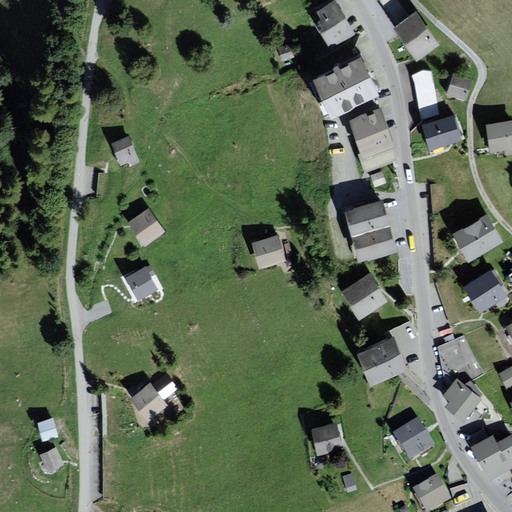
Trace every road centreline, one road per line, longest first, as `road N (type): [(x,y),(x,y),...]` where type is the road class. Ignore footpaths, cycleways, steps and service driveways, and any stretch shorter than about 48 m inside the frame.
road 1 (tertiary): [(361,0),(397,91),(429,375),(454,434),(507,511)]
road 2 (residential): [(105,0),(72,255),(76,511)]
road 3 (track): [(132,105),(127,85),(82,51),(54,0)]
